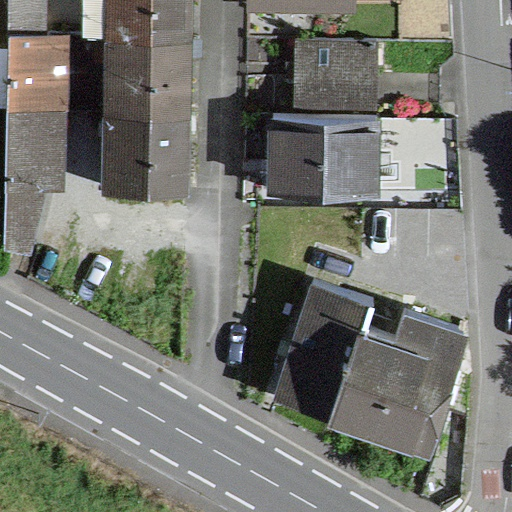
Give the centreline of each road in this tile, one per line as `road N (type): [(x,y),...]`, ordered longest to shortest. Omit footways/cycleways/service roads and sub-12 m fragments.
road 1 (residential): [(506,511),(496,0)]
road 2 (secondary): [(0,325),(332,511)]
